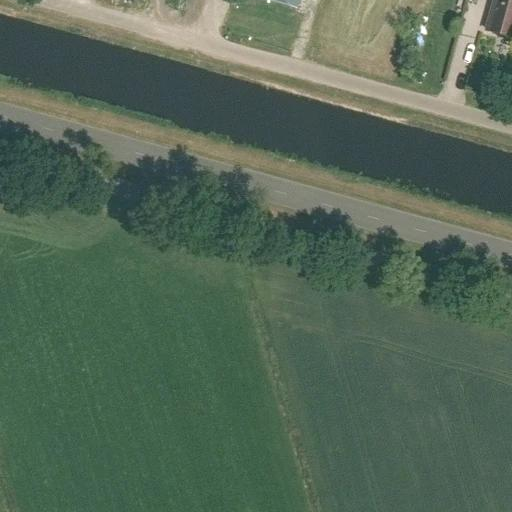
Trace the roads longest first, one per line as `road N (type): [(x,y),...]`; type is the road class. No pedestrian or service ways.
road 1 (tertiary): [(511,252),(0,112)]
road 2 (unclassified): [(511,125),(50,0)]
